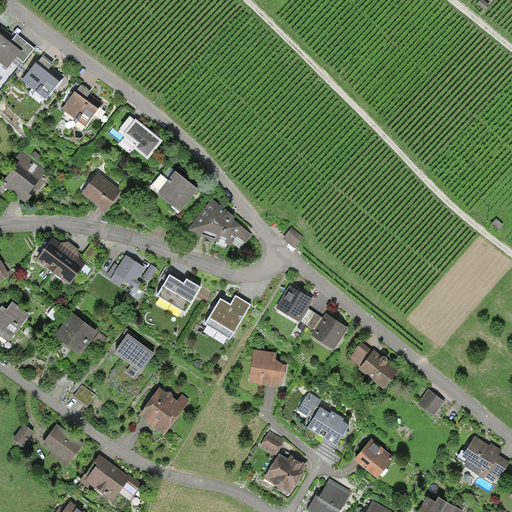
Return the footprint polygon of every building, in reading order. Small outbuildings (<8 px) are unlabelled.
[(488,7),(479,0),(476,5),(483,12),(488,7)] [(35,49),(17,34),(10,43),(21,52),(17,58),(24,64),(35,49)] [(0,35),(0,63),(7,70),(17,58),(21,52),(10,43),(0,35)] [(43,56),(37,64),(47,72),(53,64),(43,56)] [(36,64),(22,81),(46,100),(60,83),(47,72),(37,64),(36,64)] [(82,84),(75,93),(85,101),(92,92),(82,84)] [(75,93),(62,109),(85,127),(98,110),(85,101),(75,93)] [(135,120),(130,116),(120,129),(125,133),(135,120)] [(163,141),(135,119),(135,120),(125,133),(124,134),(136,145),(133,149),(148,160),(163,141)] [(19,161),(1,184),(27,205),(36,193),(33,190),(48,171),(21,150),(15,158),(19,161)] [(122,191),(99,172),(81,194),(104,213),(122,191)] [(159,193),(158,194),(180,213),(198,191),(176,172),(169,181),(159,193)] [(159,193),(169,181),(161,174),(150,187),(159,193)] [(236,218),(213,200),(189,231),(198,234),(197,236),(219,243),(219,242),(231,246),(232,244),(240,250),(252,235),(234,221),(236,218)] [(502,226),(495,221),(491,226),(497,232),(502,226)] [(292,228),(282,239),(294,248),(303,237),(292,228)] [(36,261),(53,274),(73,246),(68,242),(60,243),(53,238),(36,261)] [(73,246),(53,274),(69,286),(86,263),(79,258),(78,250),(73,246)] [(111,279),(109,281),(120,288),(124,280),(138,289),(142,283),(137,280),(145,268),(126,255),(119,266),(111,279)] [(0,259),(0,279),(1,280),(9,274),(5,268),(6,267),(0,259)] [(111,279),(119,266),(115,263),(106,276),(111,279)] [(158,268),(151,264),(143,276),(149,280),(158,268)] [(201,288),(186,280),(184,284),(170,276),(157,297),(185,314),(201,288)] [(290,285),(276,308),(300,322),(300,321),(308,308),(313,300),(290,285)] [(251,305),(235,296),(230,305),(221,299),(209,320),(234,334),(251,305)] [(2,307),(0,309),(0,336),(9,343),(29,315),(13,303),(7,310),(2,307)] [(314,330),(323,318),(308,308),(300,321),(314,330)] [(72,313),(54,337),(78,355),(88,341),(96,347),(103,337),(72,313)] [(314,330),(311,336),(333,351),(349,329),(326,313),(323,318),(314,330)] [(128,335),(114,354),(140,373),(154,354),(128,335)] [(361,342),(349,357),(361,366),(373,351),(361,342)] [(277,353),(254,350),(249,383),(261,384),(267,387),(278,388),(279,385),(286,374),(287,366),(283,365),(276,359),(277,353)] [(361,366),(358,370),(384,390),(392,380),(392,379),(399,370),(374,350),(373,351),(361,366)] [(74,377),(64,370),(55,382),(65,389),(74,377)] [(82,385),(72,398),(86,408),(96,395),(82,385)] [(177,401),(173,398),(173,397),(173,396),(173,395),(172,394),(172,393),(171,393),(170,392),(169,392),(168,392),(167,393),(166,393),(160,388),(139,416),(165,435),(191,401),(182,395),(177,401)] [(428,389),(417,405),(434,417),(445,402),(428,389)] [(307,429),(336,447),(349,426),(343,422),(344,419),(332,411),(330,413),(321,407),(320,408),(318,407),(322,400),(309,393),(298,411),(313,420),(307,429)] [(24,425),(13,440),(22,447),(34,432),(24,425)] [(57,425),(42,446),(51,453),(49,455),(67,468),(84,444),(57,425)] [(269,431),(260,446),(276,456),(285,441),(269,431)] [(502,451),(490,443),(489,445),(476,436),(462,457),(467,461),(464,466),(484,479),(485,477),(499,456),(502,451)] [(371,439),(354,460),(377,479),(394,458),(371,439)] [(288,459),(279,454),(264,479),(290,495),(308,466),(291,455),(288,459)] [(99,455),(79,482),(87,487),(89,484),(113,502),(123,488),(135,497),(143,485),(128,473),(127,475),(99,455)] [(499,479),(510,462),(499,456),(485,477),(493,482),(496,478),(499,479)] [(309,511),(339,511),(352,492),(330,479),(319,498),(316,496),(307,511),(309,511)] [(418,511),(463,511),(464,511),(439,497),(436,502),(427,497),(418,511)] [(392,511),(373,501),(366,511),(392,511)] [(83,511),(70,502),(62,511),(58,511),(57,511),(56,511),(83,511)]
